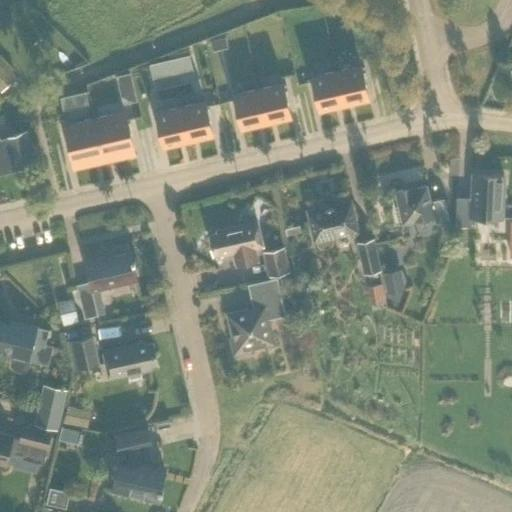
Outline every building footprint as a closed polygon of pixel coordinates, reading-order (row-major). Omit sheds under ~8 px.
[(45,0),(58,9),(65,0),(45,0)] [(170,0),(128,0),(127,2),(160,20),(171,0),(170,0)] [(226,37),(211,41),(213,51),(229,47),(226,37)] [(193,72),(189,55),(170,59),(174,76),(193,72)] [(0,90),(1,92),(17,76),(0,58),(0,90)] [(170,59),(150,64),(156,88),(175,84),(174,76),(170,59)] [(360,63),(336,69),(344,104),(368,98),(360,63)] [(344,104),(336,69),(311,75),(319,110),(344,104)] [(291,117),(282,82),(258,87),(266,122),(291,117)] [(258,87),(233,93),(241,128),(266,122),(258,87)] [(135,90),(123,93),(125,103),(137,100),(135,90)] [(64,110),(76,107),(73,94),(61,97),(64,110)] [(180,106),(188,141),(213,135),(204,100),(180,106)] [(180,106),(155,111),(164,146),(188,141),(180,106)] [(135,153),(127,118),(96,125),(104,160),(135,153)] [(104,160),(96,125),(66,132),(74,167),(104,160)] [(0,172),(37,164),(27,130),(3,137),(0,138),(0,137),(0,172)] [(501,219),(504,175),(473,173),(472,198),(456,197),(455,226),(471,227),(472,218),(501,219)] [(430,201),(427,186),(402,191),(402,189),(395,191),(403,224),(433,217),(435,223),(449,220),(444,198),(430,201)] [(332,246),(335,241),(334,237),(358,232),(351,200),(307,210),(314,242),(317,241),(318,245),(323,248),(332,246)] [(260,261),(257,248),(263,247),(257,222),(217,231),(217,234),(209,236),(214,255),(222,254),(222,256),(233,254),(235,267),(260,261)] [(364,274),(382,270),(374,237),(356,241),(364,274)] [(268,277),(291,272),(285,245),(262,250),(268,277)] [(132,260),(130,252),(103,259),(102,257),(85,261),(90,281),(77,285),(85,319),(105,314),(100,290),(137,281),(133,264),(136,263),(135,260),(132,260)] [(402,268),(382,272),(386,293),(406,289),(402,268)] [(234,356),(251,352),(250,349),(275,344),(269,319),(286,315),(277,277),(248,284),(253,307),(227,313),(233,338),(230,339),(234,356)] [(57,302),(63,325),(79,321),(73,298),(57,302)] [(20,326),(0,321),(0,350),(3,351),(2,355),(12,357),(10,366),(13,369),(22,371),(26,370),(28,361),(29,361),(33,343),(45,346),(49,330),(37,327),(37,326),(21,322),(20,326)] [(75,369),(98,364),(92,337),(69,342),(75,369)] [(145,345),(145,342),(104,351),(110,378),(151,369),(150,366),(158,365),(153,343),(145,345)] [(58,430),(68,390),(44,384),(34,425),(58,430)] [(64,422),(79,425),(82,410),(67,407),(64,422)] [(49,450),(53,432),(23,424),(20,438),(0,432),(0,463),(5,465),(9,451),(23,455),(23,458),(44,464),(47,449),(49,450)] [(150,466),(146,447),(151,446),(147,428),(116,435),(120,453),(124,452),(126,460),(120,459),(113,490),(157,500),(159,491),(163,492),(164,488),(160,487),(164,469),(150,466)] [(46,503),(66,508),(70,492),(50,487),(46,503)]
